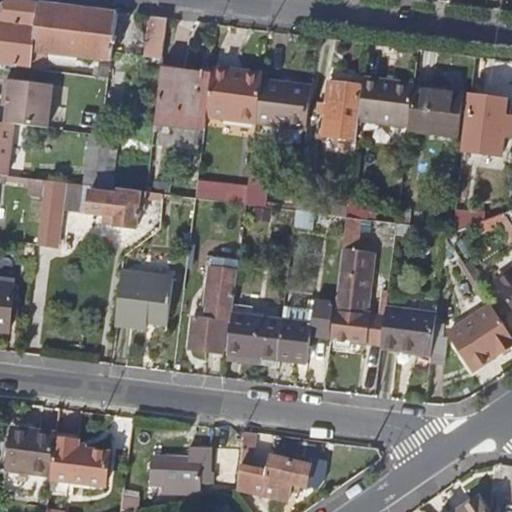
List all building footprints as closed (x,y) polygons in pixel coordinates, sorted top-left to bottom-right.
[(13,1),(12,0),(3,0),(0,2),(0,20),(1,20),(0,26),(0,62),(44,68),(46,51),(113,59),(119,12),(77,7),(40,2),(34,3),(13,1)] [(150,56),(164,58),(169,18),(166,18),(155,16),(150,56)] [(212,67),(211,78),(206,116),(258,122),(263,80),(231,76),(232,70),(212,67)] [(156,122),(205,128),(206,116),(211,78),(162,72),(156,122)] [(363,76),(362,86),(358,120),(409,127),(413,89),(414,82),(363,76)] [(10,94),(7,121),(16,122),(49,126),(54,83),(7,77),(5,94),(10,94)] [(306,128),(311,85),(277,81),(263,80),(258,122),(268,123),(306,128)] [(358,120),(362,86),(329,83),(323,135),(356,139),(358,120)] [(463,95),(413,89),(409,127),(409,131),(458,137),(463,95)] [(464,151),(502,156),(504,137),(511,137),(511,125),(511,118),(507,118),(509,101),(471,96),(464,151)] [(7,121),(0,119),(0,174),(9,175),(16,122),(7,121)] [(96,186),(103,133),(93,132),(86,185),(96,186)] [(300,177),(296,211),(309,212),(314,213),(318,179),(300,177)] [(45,179),(42,244),(65,245),(67,180),(45,179)] [(255,181),(250,180),(248,206),(249,206),(265,207),(267,181),(255,181)] [(198,184),(196,199),(229,203),(230,188),(198,184)] [(116,226),(139,229),(141,209),(118,207),(120,195),(93,192),(90,214),(117,217),(116,226)] [(345,231),(346,216),(314,213),(309,212),(309,215),(299,214),(298,226),(345,231)] [(335,311),(332,338),(367,343),(371,314),(366,314),(373,251),(356,249),(360,218),(346,216),(345,231),(340,272),(345,273),(341,311),(335,311)] [(410,224),(397,223),(395,237),(407,238),(410,224)] [(216,263),(240,266),(242,248),(218,246),(216,263)] [(166,277),(114,270),(108,323),(139,326),(140,318),(161,320),(166,277)] [(217,351),(223,352),(226,321),(224,321),(231,288),(233,288),(235,273),(210,270),(205,319),(194,318),(190,348),(217,351)] [(511,271),(496,283),(511,306),(511,271)] [(16,286),(0,283),(0,329),(10,331),(16,286)] [(282,321),(278,359),(308,362),(312,336),(330,338),(334,302),(315,300),(312,322),(283,318),(282,321)] [(511,336),(491,304),(448,331),(473,370),(487,362),(484,358),(494,352),(497,355),(511,345),(511,336)] [(386,306),(385,316),(382,344),(381,346),(432,352),(434,335),(437,312),(386,306)] [(385,316),(371,314),(367,343),(382,344),(385,316)] [(278,359),(282,321),(232,316),(228,354),(278,359)] [(434,335),(432,352),(430,362),(445,363),(447,337),(434,335)] [(11,424),(10,432),(23,433),(24,426),(11,424)] [(54,430),(24,426),(23,433),(10,432),(6,467),(50,473),(54,430)] [(253,433),(244,431),(240,450),(240,465),(254,468),(257,433),(253,433)] [(74,441),(55,439),(50,479),(103,485),(107,452),(74,448),(74,441)] [(185,495),(201,496),(201,484),(207,484),(208,472),(201,472),(201,466),(210,466),(210,476),(218,476),(218,487),(239,487),(240,465),(240,450),(196,449),(187,449),(187,460),(152,459),(151,475),(163,475),(163,494),(185,495)] [(241,491),(289,501),(291,490),(298,492),(299,485),(320,490),(325,484),(329,464),(312,460),(311,466),(271,457),(268,471),(254,468),(240,465),(239,487),(237,489),(241,491)] [(458,511),(485,511),(477,499),(458,511)]
